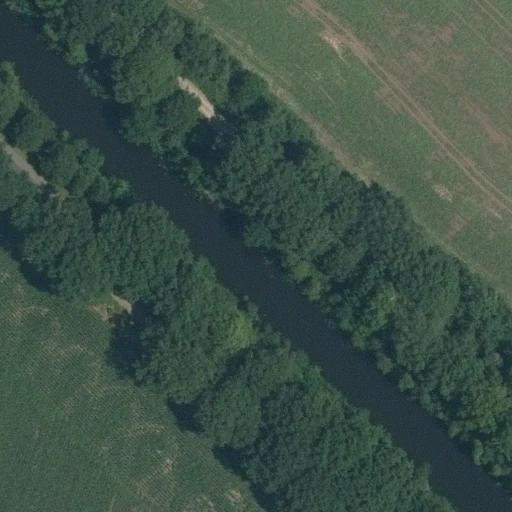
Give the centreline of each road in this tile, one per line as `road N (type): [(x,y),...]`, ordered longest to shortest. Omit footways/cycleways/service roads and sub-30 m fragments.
road 1 (track): [(511,415),(87,0)]
road 2 (unclassified): [(370,511),(0,148)]
